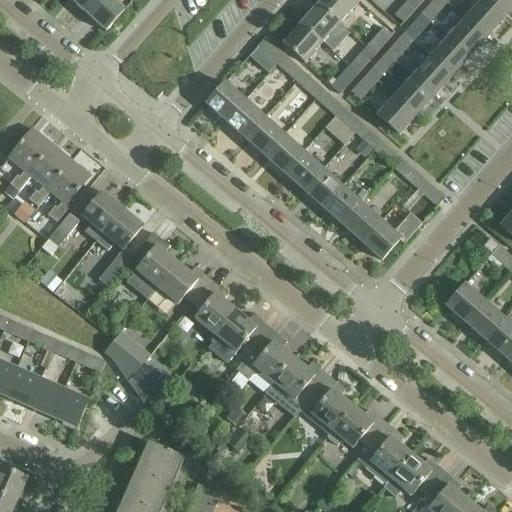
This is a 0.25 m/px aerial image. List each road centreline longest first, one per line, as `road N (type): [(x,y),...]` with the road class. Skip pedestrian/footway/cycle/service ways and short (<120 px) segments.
road 1 (residential): [(375,312),(158,129)]
road 2 (residential): [(126,164),(347,341)]
road 3 (residential): [(347,341),(511,478)]
road 4 (residential): [(375,312),(511,154)]
road 5 (residential): [(511,422),(375,312)]
road 6 (residential): [(158,129),(273,0)]
road 7 (residential): [(62,471),(80,467),(164,388)]
road 8 (residential): [(97,87),(0,5)]
